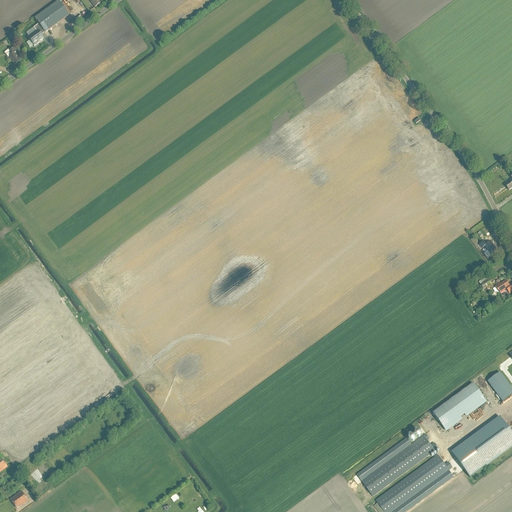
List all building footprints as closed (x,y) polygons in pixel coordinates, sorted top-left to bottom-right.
[(27,38),(34,47),(40,43),(39,42),(43,39),(40,34),(43,32),(44,34),(69,16),(58,2),(34,19),(38,25),(33,28),(36,32),(27,38)] [(15,54),(17,53),(13,48),(9,52),(11,56),(9,58),(14,65),(20,61),(15,54)] [(484,242),(479,246),(482,249),(484,247),(487,251),(484,254),(487,259),(491,256),(497,251),(490,242),(487,245),(484,242)] [(490,279),(480,285),(483,290),(493,284),(490,279)] [(506,280),(501,284),(500,283),(494,287),(499,294),(506,289),(509,294),(511,292),(511,284),(511,285),(510,283),(508,285),(506,280)] [(511,389),(500,373),(487,382),(502,402),(511,395),(511,389)] [(485,400),(473,384),(433,414),(444,430),(485,400)] [(499,419),(452,454),(460,464),(469,477),(471,479),(511,449),(511,434),(500,418),(499,419)] [(426,435),(361,482),(373,498),(438,450),(434,444),(430,446),(427,441),(429,440),(426,435)] [(383,511),(393,511),(454,468),(449,462),(445,465),(437,454),(435,455),(436,457),(376,501),(383,511)] [(20,507),(28,501),(21,492),(9,500),(16,509),(20,507)]
